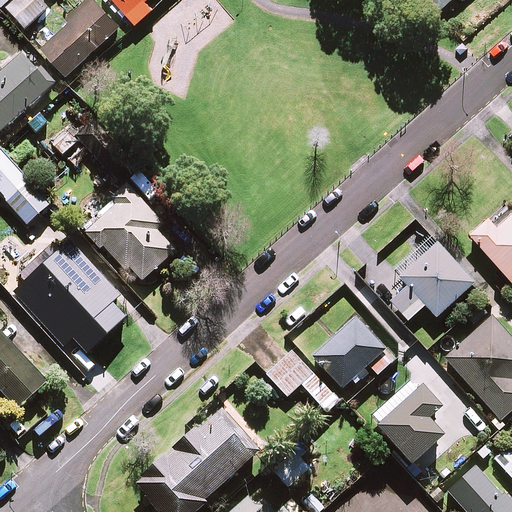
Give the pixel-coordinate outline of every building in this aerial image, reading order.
[(47,11),(37,0),(18,0),(7,11),(25,31),(47,11)] [(132,31),(103,0),(94,0),(42,49),(69,77),(120,29),(126,35),(132,31)] [(165,0),(114,0),(138,25),(165,0)] [(453,0),(434,0),(443,10),(453,0)] [(0,134),(52,89),(22,54),(0,72),(0,74),(1,76),(0,77),(0,134)] [(126,162),(92,124),(77,138),(111,176),(126,162)] [(78,144),(67,131),(52,143),(63,157),(78,144)] [(50,208),(1,152),(0,152),(0,196),(28,227),(50,208)] [(166,224),(129,183),(109,202),(115,208),(86,234),(101,251),(104,248),(139,287),(176,254),(157,232),(166,224)] [(511,285),(511,215),(495,230),(488,223),(470,239),(511,286),(511,285)] [(74,261),(47,231),(12,262),(28,280),(13,294),(49,334),(61,323),(67,330),(112,290),(81,255),(74,261)] [(473,287),(431,240),(395,272),(409,288),(391,304),(408,323),(425,308),(436,320),(473,287)] [(387,351),(357,319),(313,359),(342,391),(387,351)] [(511,343),(490,320),(445,361),(501,422),(511,412),(511,343)] [(47,384),(0,333),(0,391),(18,411),(47,384)] [(340,402),(292,352),(267,377),(288,399),(301,386),(328,414),(340,402)] [(441,410),(422,389),(378,429),(412,468),(444,439),(428,422),(441,410)] [(200,511),(208,505),(206,503),(260,455),(220,410),(135,487),(158,511),(200,511)] [(511,445),(511,444),(494,460),(511,479),(511,445)] [(312,471),(295,450),(271,470),(287,491),(312,471)] [(500,496),(474,467),(445,493),(462,511),(511,511),(511,503),(502,494),(500,496)] [(296,511),(285,499),(279,505),(272,511),(263,501),(257,507),(247,496),(229,511),(296,511)]
